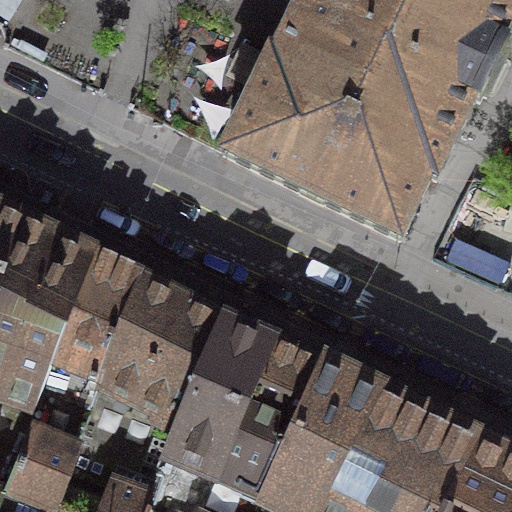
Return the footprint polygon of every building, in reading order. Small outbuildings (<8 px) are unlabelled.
[(511,0),(300,0),(298,4),(300,5),(274,58),(271,57),(223,155),(222,157),(299,194),(299,195),(323,207),(323,206),(400,243),(431,180),(436,183),(490,59),(495,61),(498,56),(500,57),(503,52),(500,51),(506,37),(511,24),(511,0)] [(0,217),(0,398),(37,412),(43,397),(45,392),(94,263),(70,251),(21,227),(0,217)] [(101,383),(138,284),(116,273),(94,263),(45,392),(43,397),(90,413),(101,383)] [(180,305),(138,284),(101,383),(90,413),(75,453),(65,480),(110,496),(119,471),(159,486),(168,458),(170,453),(168,452),(185,411),(186,411),(222,325),(180,305)] [(170,453),(168,458),(218,480),(236,434),(274,348),(248,337),(222,325),(186,411),(185,411),(168,452),(170,453)] [(205,511),(257,511),(262,502),(261,501),(276,467),(278,467),(288,444),(288,445),(321,371),(298,359),(274,348),(236,434),(218,480),(205,511)] [(262,502),(257,511),(320,511),(380,399),(350,385),(321,371),(288,445),(288,444),(278,467),(276,467),(261,501),(262,502)] [(90,413),(43,397),(37,412),(30,433),(31,433),(18,463),(19,463),(0,506),(0,511),(52,511),(65,480),(75,453),(90,413)] [(0,506),(19,463),(18,463),(31,433),(30,433),(37,412),(0,398),(0,506)] [(320,511),(441,511),(475,445),(427,422),(380,399),(320,511)] [(511,511),(511,462),(475,445),(441,511),(511,511)] [(218,480),(168,458),(159,486),(152,505),(151,505),(148,511),(204,511),(205,511),(218,480)] [(159,486),(119,471),(110,496),(103,511),(148,511),(151,505),(152,505),(159,486)] [(103,511),(110,496),(65,480),(52,511),(103,511)]
